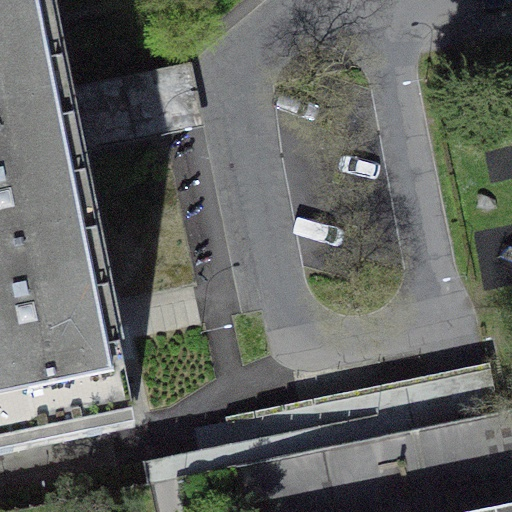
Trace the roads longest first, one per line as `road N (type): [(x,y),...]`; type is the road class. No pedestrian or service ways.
road 1 (residential): [(377,0),(288,21),(232,71),(290,360),(445,328)]
road 2 (residential): [(445,328),(380,0)]
